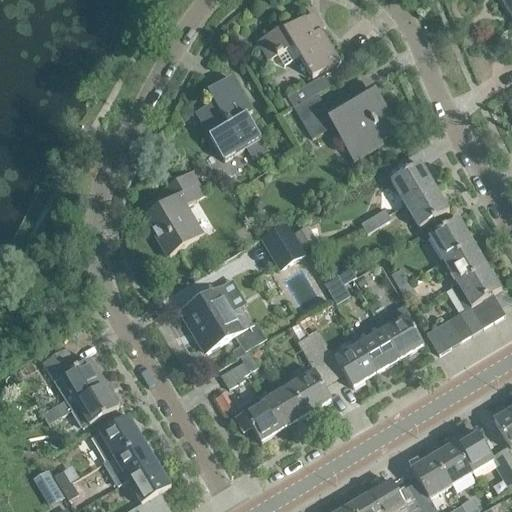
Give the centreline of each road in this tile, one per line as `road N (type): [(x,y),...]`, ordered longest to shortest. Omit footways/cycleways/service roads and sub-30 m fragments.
road 1 (residential): [(234,511),(110,302),(99,238),(105,200),(195,27),(221,0)]
road 2 (secondary): [(260,511),(511,361)]
road 3 (residential): [(385,0),(511,230)]
